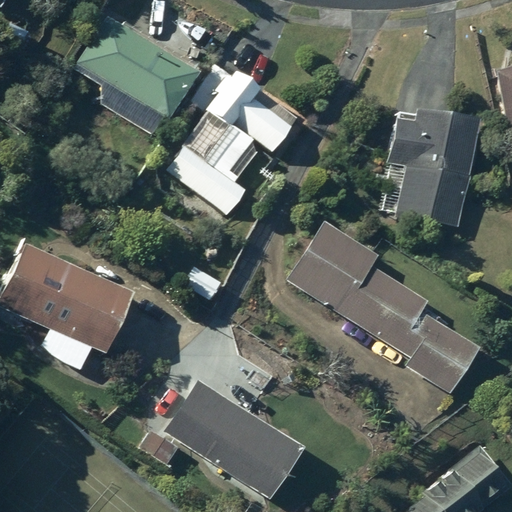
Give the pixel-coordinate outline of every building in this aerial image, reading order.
[(98,108),(148,138),(159,121),(166,125),(194,80),(188,76),(192,69),(121,26),(119,29),(104,20),(71,73),(98,89),(98,108)] [(211,69),(199,86),(203,88),(192,104),(203,113),(201,115),(224,132),(201,164),(181,150),(163,176),(223,219),(242,194),(232,187),(235,182),(227,176),(251,143),(269,156),(293,123),(253,94),(252,96),(230,79),(228,82),(211,69)] [(511,72),(492,78),(506,136),(511,134),(511,72)] [(384,167),(402,170),(393,220),(455,231),(474,129),(412,117),(409,129),(392,126),(384,167)] [(423,306),(367,271),(373,261),(320,228),(284,286),(408,362),(403,370),(447,398),(475,353),(417,317),(423,306)] [(0,314),(58,340),(49,361),(78,374),(87,353),(102,360),(128,301),(19,252),(0,294),(0,314)] [(194,384),(161,436),(266,505),(300,454),(194,384)] [(175,452),(147,434),(138,448),(166,465),(175,452)] [(421,501),(406,511),(482,511),(510,491),(477,449),(418,496),(421,501)]
